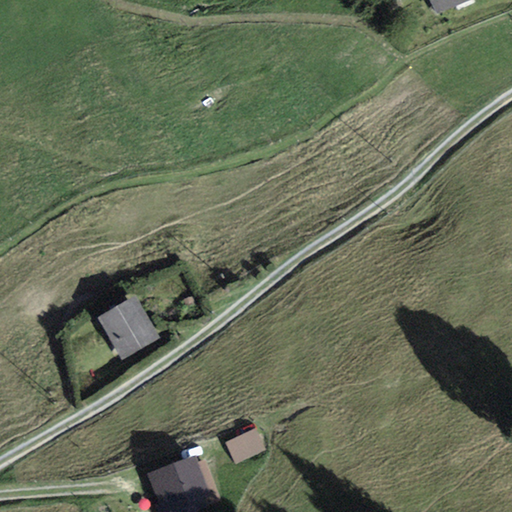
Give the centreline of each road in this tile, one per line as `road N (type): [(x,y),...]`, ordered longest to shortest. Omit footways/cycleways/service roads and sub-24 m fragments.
road 1 (unclassified): [(0,463),(201,338),(511,99)]
road 2 (track): [(0,251),(109,186),(215,165),(309,134),(411,58),(511,14)]
